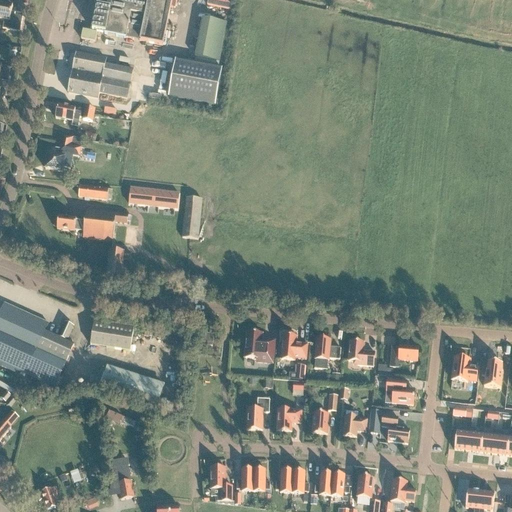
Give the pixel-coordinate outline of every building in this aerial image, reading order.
[(163,46),(171,0),(98,0),(92,33),(83,31),(81,40),(95,43),(97,32),(105,33),(104,35),(126,39),(140,41),(140,42),(163,46)] [(0,6),(0,20),(5,22),(3,30),(20,33),(23,15),(12,13),(13,7),(0,5),(0,6)] [(196,58),(195,63),(219,67),(220,62),(227,22),(203,18),(196,58)] [(106,61),(76,55),(68,95),(98,101),(100,95),(127,100),(133,71),(105,66),(106,61)] [(176,63),(169,98),(216,106),(222,71),(176,63)] [(0,81),(8,83),(10,69),(2,67),(2,68),(0,67),(0,81)] [(79,110),(78,113),(75,113),(76,111),(58,107),(56,120),(72,123),(71,127),(78,128),(80,119),(83,120),(83,122),(92,123),(95,111),(86,109),(85,111),(79,110)] [(86,131),(85,139),(87,139),(86,142),(95,144),(95,141),(97,133),(86,131)] [(79,158),(81,150),(82,142),(62,138),(59,151),(55,151),(54,157),(48,156),(45,170),(62,174),(63,168),(70,170),(72,161),(71,161),(72,157),(79,158)] [(80,188),(79,199),(85,199),(90,200),(107,202),(107,201),(108,191),(80,188)] [(131,190),(129,206),(153,209),(155,192),(131,190)] [(155,192),(153,209),(177,211),(179,195),(155,192)] [(198,241),(203,201),(186,199),(182,239),(198,241)] [(128,226),(129,217),(86,212),(85,223),(76,222),(76,220),(59,218),(57,231),(75,233),(75,232),(84,233),(83,239),(113,243),(115,225),(128,226)] [(157,244),(158,227),(149,227),(148,243),(157,244)] [(109,252),(106,276),(122,278),(122,273),(124,260),(130,261),(130,254),(109,252)] [(0,363),(55,388),(74,346),(45,333),(49,325),(5,305),(0,315),(0,363)] [(68,342),(74,327),(65,323),(58,338),(68,342)] [(91,347),(130,353),(134,329),(94,323),(91,347)] [(262,343),(262,336),(247,334),(245,360),(257,361),(257,362),(258,364),(273,365),(274,343),(267,342),(267,344),(262,343)] [(212,348),(214,336),(205,335),(204,347),(212,348)] [(297,339),(283,337),(281,361),(295,362),(295,360),(306,361),(308,346),(297,345),(297,339)] [(317,340),(315,361),(314,370),(327,371),(328,362),(329,362),(329,361),(340,362),(341,350),(330,349),(331,342),(317,340)] [(364,345),(350,344),(348,363),(354,364),(353,367),(373,369),(375,354),(364,353),(364,345)] [(392,349),(390,370),(398,370),(399,362),(417,364),(418,349),(400,348),(400,350),(392,349)] [(455,360),(452,382),(467,384),(467,383),(476,384),(478,370),(469,369),(470,362),(455,360)] [(486,372),(484,389),(501,391),(503,374),(502,374),(502,366),(488,364),(487,372),(486,372)] [(295,375),(295,381),(305,382),(306,368),(296,367),(295,375)] [(378,367),(377,377),(385,378),(386,368),(378,367)] [(107,370),(101,389),(158,407),(164,388),(107,370)] [(332,375),(331,385),(339,386),(340,376),(332,375)] [(379,378),(378,388),(387,388),(387,378),(379,378)] [(388,381),(386,405),(413,408),(415,392),(407,391),(408,383),(388,381)] [(304,385),(293,385),(293,392),(303,393),(304,385)] [(341,391),(340,402),(347,403),(349,392),(341,391)] [(467,391),(466,404),(475,405),(476,392),(467,391)] [(6,393),(0,399),(6,404),(11,397),(6,393)] [(329,397),(328,413),(337,413),(338,397),(329,397)] [(11,399),(6,405),(11,409),(16,403),(11,399)] [(247,411),(246,431),(262,432),(263,415),(269,415),(270,401),(258,400),(257,412),(247,411)] [(453,418),(465,419),(466,411),(454,409),(453,418)] [(302,413),(278,412),(277,433),(292,434),(292,425),(301,426),(302,413)] [(371,412),(369,435),(378,436),(381,413),(371,412)] [(0,441),(11,428),(19,419),(11,413),(3,422),(0,425),(0,441)] [(139,431),(141,426),(111,414),(108,420),(107,420),(105,423),(111,425),(112,422),(119,425),(120,423),(139,431)] [(490,421),(498,422),(499,415),(488,414),(487,421),(490,421)] [(327,436),(329,416),(314,415),(312,435),(327,436)] [(388,443),(408,446),(410,432),(397,430),(398,420),(383,418),(382,429),(390,430),(388,443)] [(358,420),(345,419),(343,438),(356,439),(357,433),(366,434),(367,422),(358,421),(358,420)] [(457,434),(454,452),(468,454),(471,430),(466,429),(465,435),(457,434)] [(471,430),(468,454),(481,455),(483,437),(475,436),(476,430),(471,430)] [(483,437),(481,455),(494,457),(497,433),(492,432),(491,438),(483,437)] [(497,433),(494,457),(507,458),(509,440),(501,439),(502,433),(497,433)] [(120,501),(135,499),(132,482),(131,483),(127,460),(108,463),(113,491),(119,490),(120,501)] [(80,470),(72,474),(77,484),(85,481),(80,470)] [(226,470),(211,470),(210,491),(221,491),(221,503),(232,503),(232,488),(225,488),(226,470)] [(254,471),(242,471),(241,483),(237,483),(237,491),(241,491),(241,494),(253,494),(254,471)] [(254,471),(253,494),(265,494),(265,492),(270,492),(270,484),(265,483),(266,472),(254,471)] [(293,473),(281,472),(281,484),(276,484),(276,492),(280,493),(280,495),(292,495),(293,473)] [(305,474),(293,473),(292,495),(304,496),(304,494),(309,494),(309,486),(304,485),(305,474)] [(333,476),(321,475),(320,487),(315,486),(315,495),(319,495),(319,497),(331,498),(333,476)] [(345,477),(333,476),(331,498),(343,499),(343,495),(349,495),(349,489),(344,489),(345,477)] [(374,480),(359,478),(356,499),(371,501),(374,480)] [(407,491),(408,484),(393,482),(390,504),(405,505),(405,503),(414,504),(416,492),(407,491)] [(57,503),(61,501),(56,488),(37,496),(39,502),(42,501),(46,511),(47,511),(58,508),(57,503)] [(468,492),(466,510),(474,511),(479,511),(481,494),(468,492)] [(481,494),(479,511),(492,511),(495,495),(481,494)] [(97,499),(87,503),(91,511),(101,506),(97,499)] [(379,511),(380,503),(370,502),(368,511),(379,511)]
